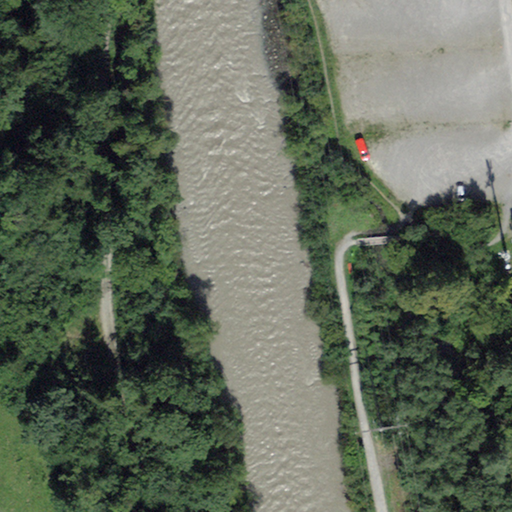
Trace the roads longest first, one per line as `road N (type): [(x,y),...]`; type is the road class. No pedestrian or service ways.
road 1 (track): [(110,0),(132,49),(105,237),(129,451),(146,472),(153,511)]
road 2 (track): [(376,511),(339,262),(340,251),(357,242)]
